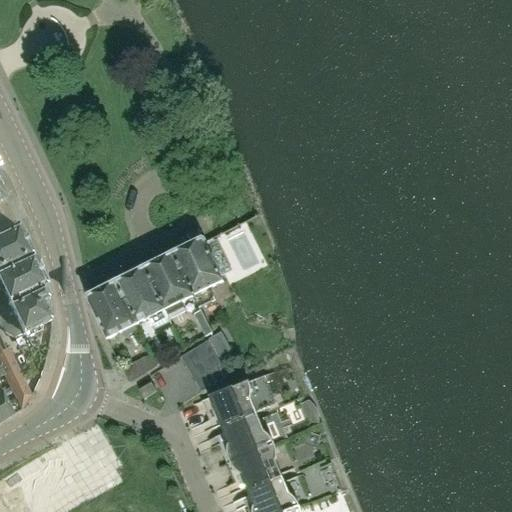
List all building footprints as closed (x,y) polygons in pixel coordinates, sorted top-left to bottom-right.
[(17,226),(0,233),(0,271),(32,256),(17,226)] [(200,243),(172,257),(191,298),(197,310),(210,303),(212,301),(211,294),(207,291),(222,284),(219,277),(230,272),(215,241),(213,242),(212,240),(203,245),(201,243),(201,242),(200,243)] [(32,256),(0,271),(0,308),(1,310),(43,289),(47,287),(32,256)] [(191,298),(172,257),(143,271),(168,321),(184,313),(179,304),(191,298)] [(168,321),(143,271),(114,285),(134,326),(147,320),(153,332),(169,324),(168,321)] [(134,326),(114,285),(86,299),(85,300),(86,301),(105,341),(134,326)] [(1,310),(0,310),(0,353),(6,350),(0,338),(0,326),(1,326),(5,334),(13,339),(22,335),(22,336),(50,322),(50,313),(45,302),(49,300),(43,289),(1,310)] [(199,312),(193,315),(204,337),(211,334),(199,312)] [(220,335),(208,342),(214,353),(218,359),(230,352),(220,335)] [(214,353),(208,342),(207,341),(179,358),(185,369),(214,353)] [(146,350),(149,355),(155,367),(160,363),(152,347),(146,350)] [(8,349),(6,350),(0,353),(0,367),(0,368),(1,370),(11,390),(21,411),(34,393),(33,392),(30,396),(27,389),(27,387),(26,388),(23,381),(24,381),(23,380),(20,375),(20,374),(20,373),(19,373),(17,367),(16,366),(12,359),(13,359),(12,357),(12,358),(9,351),(8,349)] [(218,359),(214,353),(185,369),(193,381),(221,364),(218,359)] [(149,355),(119,370),(126,384),(134,379),(155,367),(149,355)] [(221,364),(193,381),(200,393),(228,376),(221,364)] [(259,409),(288,396),(274,367),(245,381),(259,409)] [(0,395),(11,390),(1,370),(0,370),(0,395)] [(155,393),(149,384),(137,391),(142,400),(155,393)] [(255,417),(242,385),(207,400),(220,431),(255,417)] [(0,424),(21,411),(11,390),(0,395),(0,424)] [(268,448),(255,417),(220,431),(232,462),(268,448)] [(268,448),(232,462),(245,493),(281,479),(268,448)] [(289,511),(293,510),(281,479),(245,493),(252,511),(289,511)] [(305,511),(343,511),(334,487),(300,499),(305,511)]
